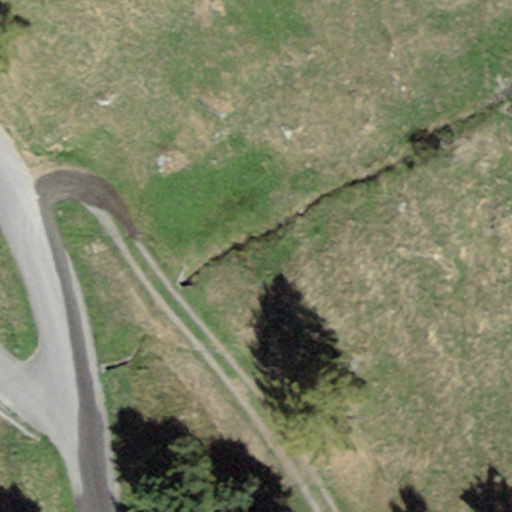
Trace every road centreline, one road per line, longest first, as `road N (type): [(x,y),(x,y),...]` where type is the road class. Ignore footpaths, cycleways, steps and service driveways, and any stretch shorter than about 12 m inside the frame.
road 1 (track): [(18,197),(62,175),(93,183),(329,511)]
road 2 (unclassified): [(87,511),(18,197),(0,168)]
